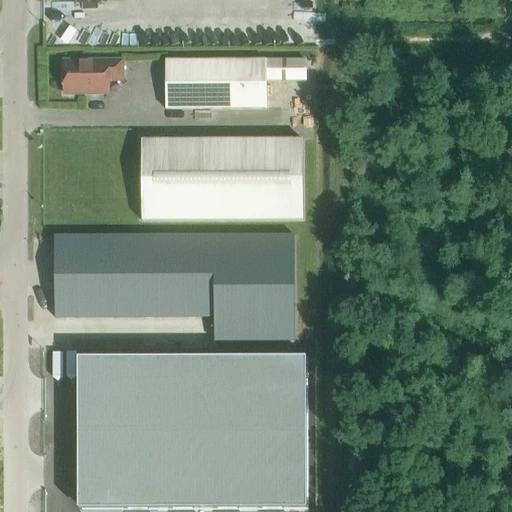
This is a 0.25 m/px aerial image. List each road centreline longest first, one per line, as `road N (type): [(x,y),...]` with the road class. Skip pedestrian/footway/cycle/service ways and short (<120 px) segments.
road 1 (track): [(339,511),(338,32)]
road 2 (unclassified): [(14,268),(13,0)]
road 3 (unclassified): [(16,511),(14,268)]
